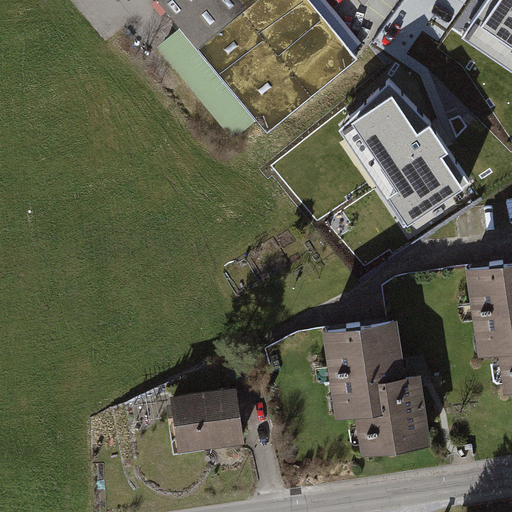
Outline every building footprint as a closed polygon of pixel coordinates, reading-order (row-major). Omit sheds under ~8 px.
[(152,0),(267,138),(358,63),(306,0),(152,0)] [(511,0),(486,0),(463,34),(511,67),(511,0)] [(406,221),(468,180),(430,123),(391,83),(345,128),(406,221)] [(511,255),(465,263),(478,350),(498,347),(503,386),(511,384),(511,255)] [(397,313),(322,325),(337,413),(356,410),(362,450),(432,439),(420,369),(407,371),(397,313)] [(236,386),(169,395),(176,449),(243,441),(236,386)]
